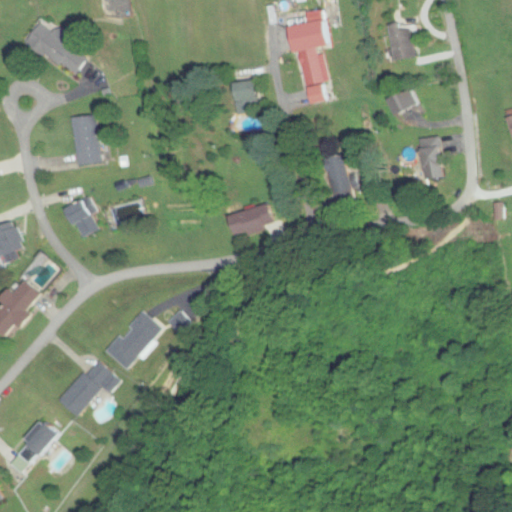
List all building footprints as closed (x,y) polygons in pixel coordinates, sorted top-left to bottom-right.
[(300,54),(339,47),(334,21),(295,27),(300,54)] [(96,54),(46,22),(31,45),(81,77),(96,54)] [(306,57),(312,103),(332,100),(330,83),(334,82),(330,54),(306,57)] [(238,114),(260,114),(260,82),(238,82),(238,114)] [(389,98),(399,117),(423,105),(414,86),(389,98)] [(76,119),(81,167),(106,164),(100,116),(76,119)] [(423,140),(428,181),(448,179),(443,137),(423,140)] [(340,210),(359,207),(350,154),(331,158),(340,210)] [(102,231),(87,201),(69,210),(84,240),(102,231)] [(233,216),(240,239),(279,228),(273,205),(233,216)] [(29,312),(44,295),(26,278),(3,303),(10,308),(0,319),(0,329),(10,338),(31,315),(29,312)] [(110,352),(131,370),(167,330),(147,311),(110,352)] [(184,334),(196,325),(188,312),(175,321),(184,334)] [(114,393),(125,381),(101,360),(64,401),(82,417),(108,388),(114,393)] [(63,434),(48,420),(30,440),(33,443),(14,463),(27,474),(63,434)]
